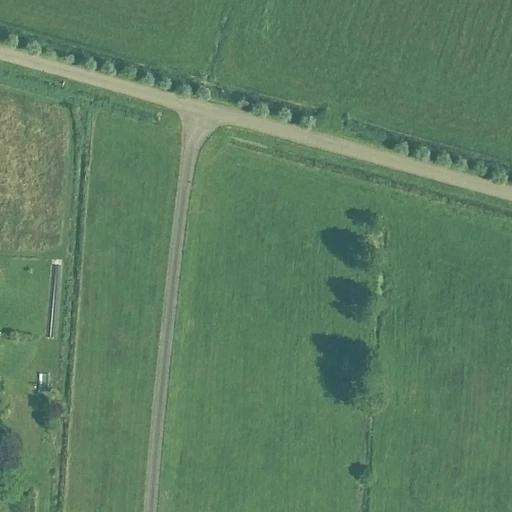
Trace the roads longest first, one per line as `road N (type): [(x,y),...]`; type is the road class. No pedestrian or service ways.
road 1 (unclassified): [(204,96),(151,511)]
road 2 (unclassified): [(511,183),(204,96)]
road 3 (unclassified): [(204,96),(0,42)]
